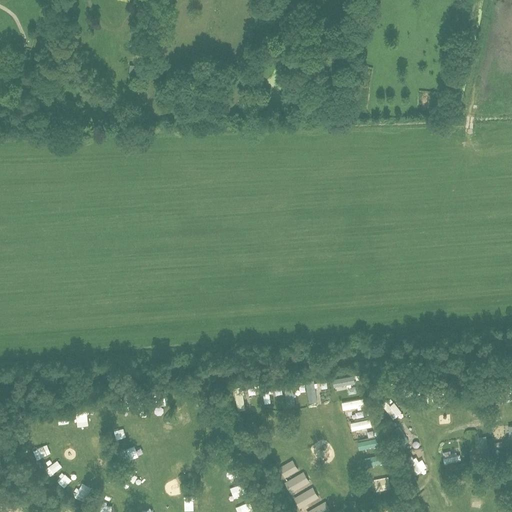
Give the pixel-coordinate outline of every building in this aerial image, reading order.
[(389,368),(382,370),(388,392),(396,390),(389,368)] [(352,378),(333,381),(334,389),(354,385),(352,378)] [(494,380),(487,381),(488,405),(495,405),(494,380)] [(471,381),(464,381),(466,406),(472,405),(471,381)] [(433,383),(426,383),(428,408),(435,407),(433,383)] [(453,384),(447,385),(448,409),(455,409),(453,384)] [(314,386),(307,387),(309,405),(316,404),(314,386)] [(268,387),(262,388),(264,406),(270,405),(268,387)] [(421,388),(405,389),(405,397),(422,396),(421,388)] [(245,412),(242,389),(234,390),(238,413),(245,412)] [(159,409),(159,397),(149,397),(150,409),(159,409)] [(367,397),(342,403),(344,411),(369,405),(367,397)] [(140,410),(138,398),(129,399),(131,411),(140,410)] [(111,407),(116,415),(124,410),(119,402),(111,407)] [(191,413),(182,417),(188,431),(198,427),(191,413)] [(64,418),(65,428),(76,426),(75,416),(64,418)] [(374,418),(348,424),(350,432),(376,426),(374,418)] [(411,452),(417,448),(403,429),(397,433),(411,452)] [(129,433),(122,434),(124,444),(132,442),(129,433)] [(482,433),(475,433),(477,458),(483,457),(482,433)] [(381,438),(356,443),(358,451),(383,446),(381,438)] [(134,454),(135,463),(143,463),(142,454),(134,454)] [(387,454),(363,460),(365,468),(388,462),(387,454)] [(459,456),(443,459),(444,465),(460,462),(459,456)] [(292,460),(279,468),(285,478),(298,470),(292,460)] [(416,460),(411,463),(421,481),(427,477),(416,460)] [(261,471),(265,480),(273,477),(269,467),(261,471)] [(303,472),(284,483),(291,493),(309,482),(303,472)] [(241,473),(227,478),(231,488),(245,484),(241,473)] [(498,475),(492,477),(495,484),(501,482),(498,475)] [(388,478),(374,481),(376,493),(390,490),(388,478)] [(253,487),(257,496),(265,493),(262,484),(253,487)] [(312,487),(293,498),(300,509),(319,498),(312,487)] [(248,503),(253,501),(248,488),(243,490),(248,503)] [(325,501),(307,511),(306,511),(330,511),(332,511),(325,501)]
